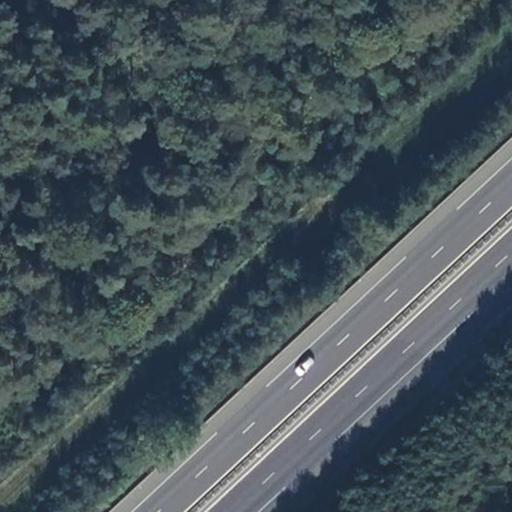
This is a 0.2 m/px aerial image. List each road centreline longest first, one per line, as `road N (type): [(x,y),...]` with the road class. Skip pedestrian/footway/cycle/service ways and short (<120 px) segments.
road 1 (motorway): [(511,186),(162,511)]
road 2 (motorway): [(244,511),(511,260)]
